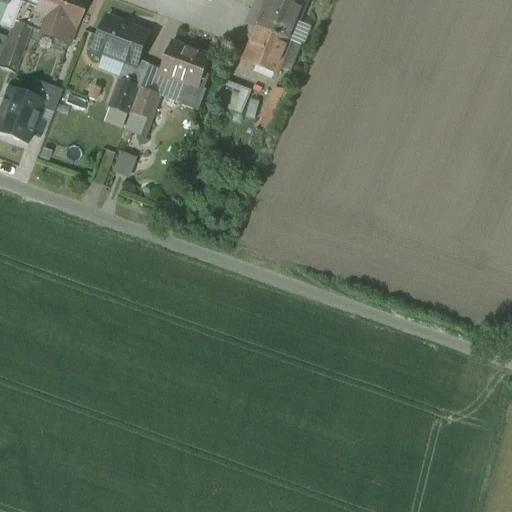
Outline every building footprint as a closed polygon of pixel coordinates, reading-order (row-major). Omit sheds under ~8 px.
[(84,0),(41,0),(37,10),(36,15),(31,29),(30,30),(67,45),(84,0)] [(269,0),(257,29),(291,42),(307,0),(269,0)] [(37,10),(21,4),(14,23),(31,29),(36,15),(37,10)] [(0,56),(15,18),(3,14),(0,22),(0,56)] [(124,24),(107,18),(95,52),(126,64),(120,81),(120,82),(128,84),(134,67),(137,67),(139,61),(149,35),(124,25),(124,24)] [(31,29),(14,23),(0,60),(0,69),(14,74),(30,30),(31,29)] [(257,29),(244,63),(277,76),(291,42),(257,29)] [(211,58),(172,44),(160,75),(189,86),(182,106),(198,112),(207,91),(200,88),(211,58)] [(139,61),(137,67),(134,67),(128,84),(139,89),(141,90),(150,66),(139,61)] [(252,92),(224,81),(215,103),(243,114),(252,92)] [(128,84),(120,82),(105,122),(123,129),(139,89),(128,84)] [(276,89),(260,128),(277,135),(293,96),(276,89)] [(161,97),(143,90),(133,114),(161,125),(167,111),(157,108),(161,97)] [(54,107),(35,101),(29,119),(47,125),(54,107)] [(163,131),(154,127),(148,141),(157,145),(163,131)] [(113,173),(129,179),(136,160),(120,154),(113,173)]
